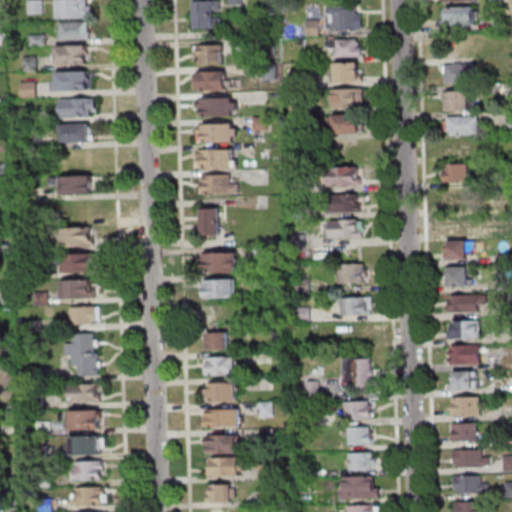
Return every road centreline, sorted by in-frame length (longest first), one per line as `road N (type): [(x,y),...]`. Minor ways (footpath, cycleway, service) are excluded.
road 1 (residential): [(402,0),(418,511)]
road 2 (residential): [(156,511),(144,0)]
